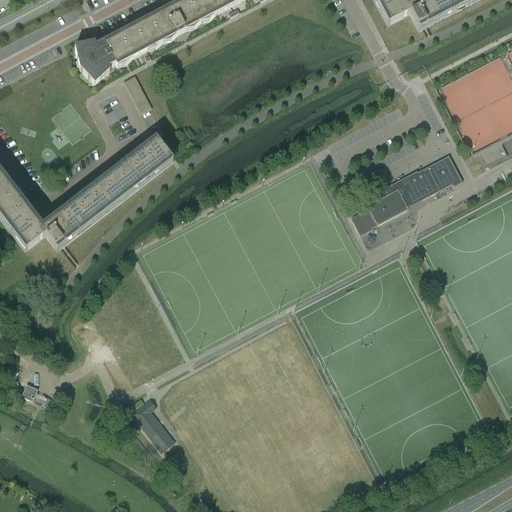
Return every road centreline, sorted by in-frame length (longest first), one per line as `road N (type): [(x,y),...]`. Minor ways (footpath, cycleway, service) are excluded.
road 1 (residential): [(0,150),(43,203),(115,151)]
road 2 (residential): [(130,0),(0,70)]
